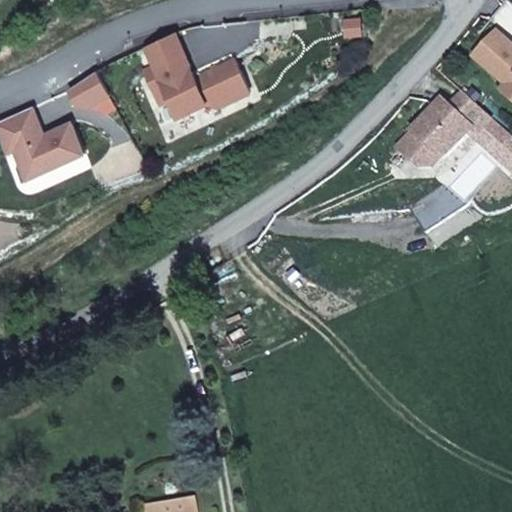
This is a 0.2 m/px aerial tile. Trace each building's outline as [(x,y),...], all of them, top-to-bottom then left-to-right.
[(476,56),(511,86),(511,44),(497,32),(476,56)] [(177,33),(146,47),(156,66),(145,71),(162,105),(171,101),(180,118),(217,102),(220,108),(252,94),(236,60),(197,78),(177,33)] [(449,155),(473,128),(479,133),(493,117),(466,93),(452,108),(443,100),(400,148),(421,167),(430,167),(440,155),(449,155)] [(34,107),(0,121),(0,125),(12,153),(18,150),(32,179),(87,154),(73,124),(47,135),(34,107)] [(195,511),(192,494),(145,503),(146,511),(195,511)]
